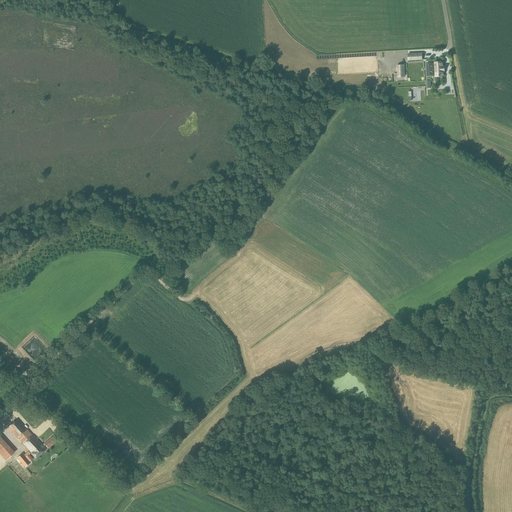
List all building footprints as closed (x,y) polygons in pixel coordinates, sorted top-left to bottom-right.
[(435,63),(430,64),(431,75),(436,75),(436,76),(438,76),(438,77),(441,77),(441,76),(443,76),(443,71),(445,71),(444,66),(443,66),(442,62),(435,62),(435,63)] [(18,419),(8,427),(23,443),(23,444),(31,454),(32,453),(32,454),(36,458),(46,449),(44,447),(46,445),(48,448),(56,441),(52,437),(42,445),(42,444),(33,435),(32,435),(27,429),(27,430),(18,419)] [(60,430),(56,433),(54,435),(61,443),(66,439),(65,437),(65,436),(60,430)] [(13,453),(0,438),(0,454),(5,460),(13,453)] [(25,467),(31,463),(23,453),(17,458),(25,467)]
